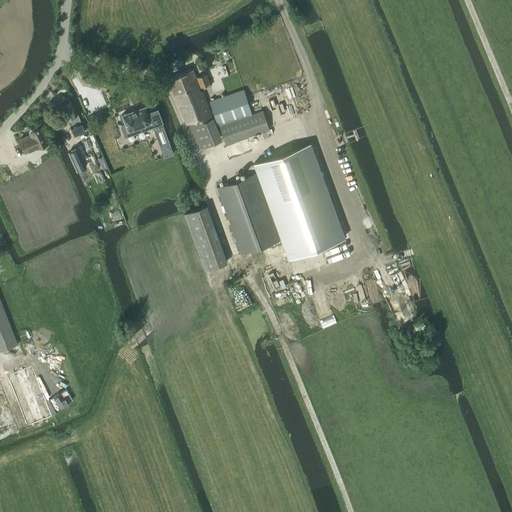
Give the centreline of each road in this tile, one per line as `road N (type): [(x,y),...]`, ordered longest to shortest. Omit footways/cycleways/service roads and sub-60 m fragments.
road 1 (track): [(349,511),(266,302),(236,263)]
road 2 (track): [(202,169),(303,131),(317,101),(277,0)]
road 3 (unclassified): [(0,131),(58,61),(67,0)]
road 4 (track): [(122,356),(208,273),(236,263)]
